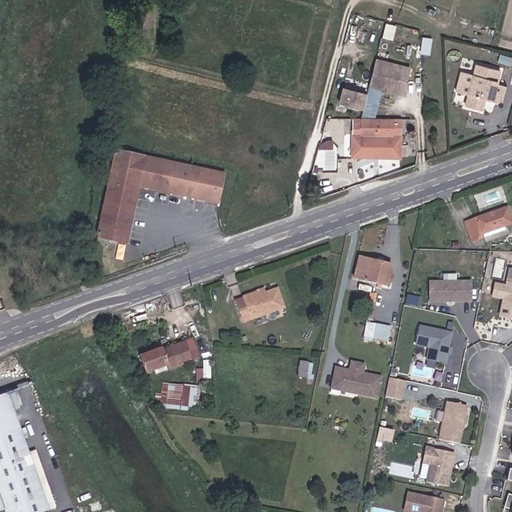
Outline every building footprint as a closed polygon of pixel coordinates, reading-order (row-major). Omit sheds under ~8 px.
[(422,52),(430,53),(432,37),(423,36),(422,52)] [(413,99),(419,73),(386,65),(379,91),(413,99)] [(503,107),(506,96),(495,93),(497,87),(501,74),(485,69),(482,80),(469,77),(464,97),(476,100),(474,111),(489,116),(492,104),(503,107)] [(511,95),(511,91),(497,87),(495,93),(506,96),(503,107),(509,109),(511,95)] [(349,109),(366,112),(367,97),(353,95),(349,109)] [(366,112),(375,114),(377,99),(367,97),(366,112)] [(373,140),(366,140),(366,163),(373,162),(373,158),(403,157),(404,163),(413,162),(413,159),(420,159),(419,148),(413,148),(413,139),(404,139),(403,124),(373,124),(373,140)] [(151,195),(231,209),(236,179),(125,156),(107,245),(139,251),(151,195)] [(473,238),(493,232),(505,228),(499,213),(456,227),(464,248),(475,245),(473,238)] [(354,284),(368,288),(374,267),(360,263),(354,284)] [(383,292),(387,293),(393,272),(374,267),(368,288),(379,291),(383,292)] [(511,275),(504,273),(500,290),(489,288),(487,301),(498,303),(494,319),(511,322),(511,275)] [(466,304),(466,284),(424,284),(424,304),(466,304)] [(242,327),(283,313),(276,292),(265,295),(257,298),(256,295),(243,300),(244,302),(235,305),(242,327)] [(367,307),(373,309),(376,300),(370,298),(367,307)] [(355,341),(364,344),(369,330),(359,327),(355,341)] [(442,350),(445,335),(414,328),(410,346),(423,349),(420,362),(439,366),(441,356),(442,350)] [(364,344),(378,349),(383,335),(369,330),(364,344)] [(175,370),(199,361),(194,347),(192,343),(183,346),(168,351),(175,370)] [(156,377),(175,370),(168,351),(162,353),(161,351),(141,359),(147,377),(155,373),(156,377)] [(308,378),(303,377),(304,365),(295,364),(293,381),(308,382),(308,378)] [(362,402),(368,382),(349,377),(352,368),(338,365),(335,375),(331,374),(332,372),(322,369),(319,380),(326,382),(324,390),(344,395),(343,397),(362,402)] [(394,402),(398,382),(382,379),(377,398),(394,402)] [(185,409),(185,408),(191,390),(165,387),(164,399),(165,407),(185,409)] [(185,408),(196,409),(198,391),(191,390),(185,408)] [(46,511),(6,401),(0,403),(0,511),(46,511)] [(455,427),(458,425),(459,419),(457,417),(459,408),(439,403),(437,414),(435,424),(431,441),(451,445),(455,427)] [(435,424),(437,414),(430,413),(428,422),(435,424)] [(380,426),(378,438),(393,441),(395,429),(380,426)] [(439,488),(447,455),(418,449),(414,465),(422,466),(418,484),(439,488)] [(433,511),(436,502),(400,494),(395,511),(433,511)] [(511,511),(511,494),(508,494),(503,511),(511,511)]
